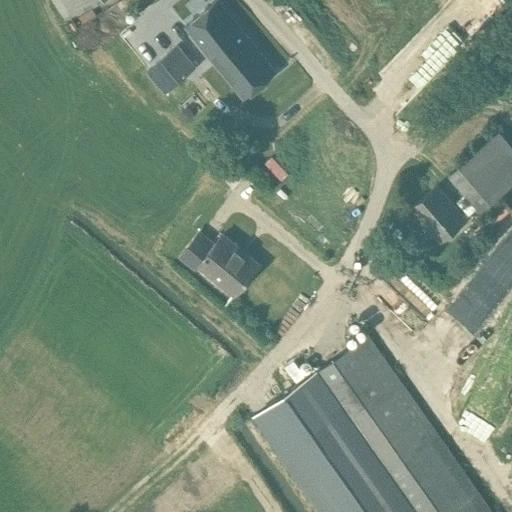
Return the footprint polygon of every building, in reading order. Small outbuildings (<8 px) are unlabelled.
[(54,0),(67,20),(101,0),(54,0)] [(218,0),(216,0),(185,25),(243,97),(244,97),(275,72),(276,71),(218,0)] [(177,44),(148,68),(166,90),(195,66),(177,44)] [(327,102),(308,117),(324,136),(342,121),(327,102)] [(511,145),(499,130),(447,174),(479,211),(511,182),(511,145)] [(275,155),(267,163),(282,179),(291,171),(275,155)] [(467,218),(438,184),(410,208),(440,242),(467,218)] [(235,295),(260,265),(223,234),(214,245),(199,232),(180,256),(195,269),(199,264),(235,295)] [(493,511),(368,335),(301,381),(393,511),(493,511)] [(511,375),(488,365),(469,407),(498,420),(511,389),(511,375)] [(393,511),(301,381),(254,414),(320,511),(393,511)]
